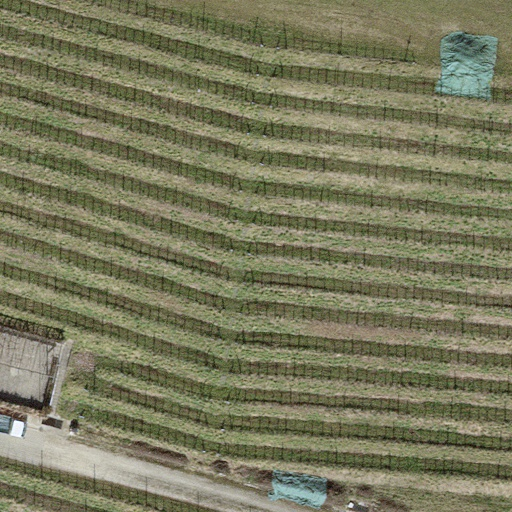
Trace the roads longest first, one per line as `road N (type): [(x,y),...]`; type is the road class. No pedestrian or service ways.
road 1 (residential): [(0,425),(330,511)]
road 2 (track): [(198,0),(412,63)]
